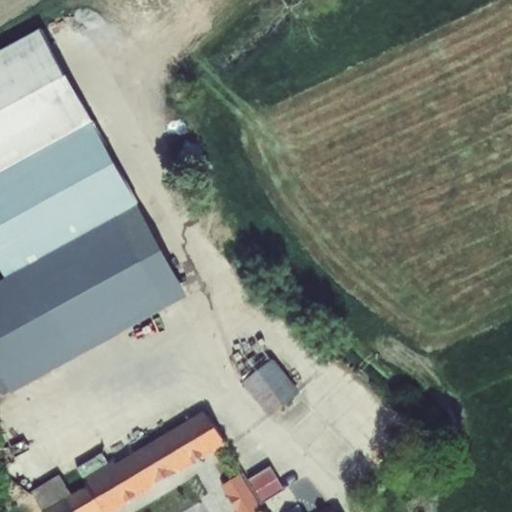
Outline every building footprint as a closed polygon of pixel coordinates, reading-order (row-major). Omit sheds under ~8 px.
[(0,394),(184,294),(91,125),(0,175),(0,255),(12,277),(0,283),(0,394)] [(303,393),(275,359),(243,386),(272,419),(303,393)] [(117,511),(228,438),(206,406),(89,485),(97,496),(107,511),(117,511)] [(272,466),(249,479),(262,502),(285,488),(272,466)] [(249,511),(220,469),(203,480),(223,511),(249,511)] [(74,511),(68,502),(54,481),(32,496),(42,511),(74,511)] [(107,511),(97,496),(68,502),(74,511),(107,511)]
